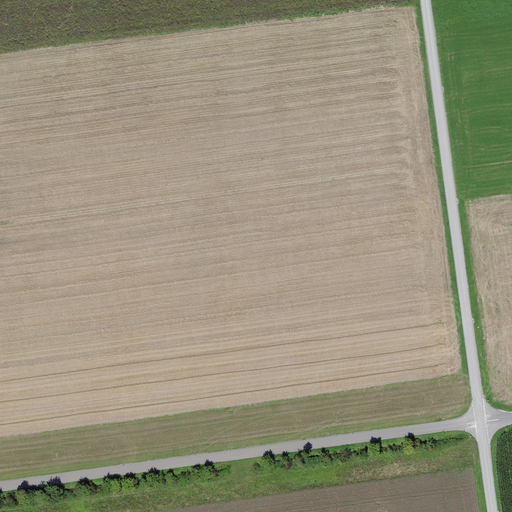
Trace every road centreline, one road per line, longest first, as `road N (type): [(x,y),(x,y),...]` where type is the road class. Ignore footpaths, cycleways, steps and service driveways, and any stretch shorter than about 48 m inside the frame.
road 1 (unclassified): [(0,487),(481,422)]
road 2 (unclassified): [(425,0),(481,422)]
